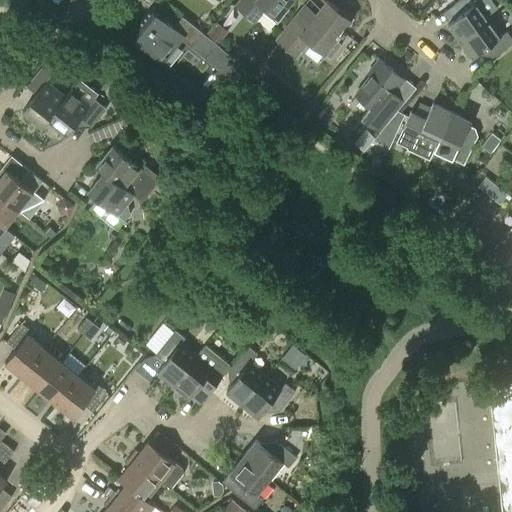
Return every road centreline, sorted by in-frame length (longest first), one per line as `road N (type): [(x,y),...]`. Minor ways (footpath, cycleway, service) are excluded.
road 1 (residential): [(75,457),(127,403),(186,435),(214,428)]
road 2 (residential): [(366,0),(454,72),(467,101)]
road 3 (residential): [(0,99),(82,0)]
